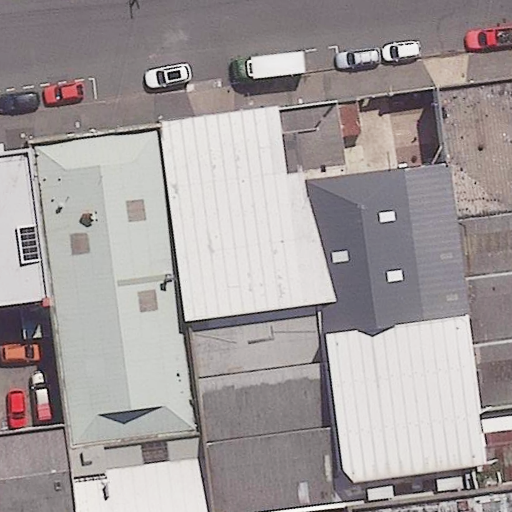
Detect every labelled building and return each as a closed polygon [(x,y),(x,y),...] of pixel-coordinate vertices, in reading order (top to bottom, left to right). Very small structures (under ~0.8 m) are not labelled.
[(511,72),(452,80),(462,157),(496,429),(511,426),(511,72)] [(372,87),(308,95),(355,472),(499,454),(496,429),(462,157),(382,167),(372,87)] [(300,102),(165,118),(191,323),(197,323),(325,307),(300,102)] [(165,118),(41,134),(79,441),(204,426),(191,323),(165,118)] [(32,125),(0,129),(0,296),(53,290),(32,125)] [(221,511),(349,496),(325,307),(197,323),(220,511),(221,511)] [(0,511),(85,511),(74,418),(0,427),(0,511)] [(511,511),(511,462),(353,482),(355,496),(356,511),(511,511)] [(356,511),(355,496),(349,496),(221,511),(356,511)]
